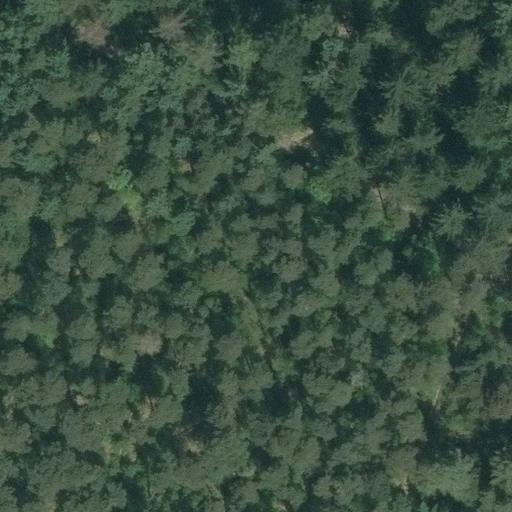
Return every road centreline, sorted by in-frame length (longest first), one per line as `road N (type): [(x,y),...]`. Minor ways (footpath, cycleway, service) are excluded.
road 1 (track): [(301,152),(8,0)]
road 2 (track): [(476,275),(390,207),(301,152)]
road 3 (track): [(301,152),(347,0)]
